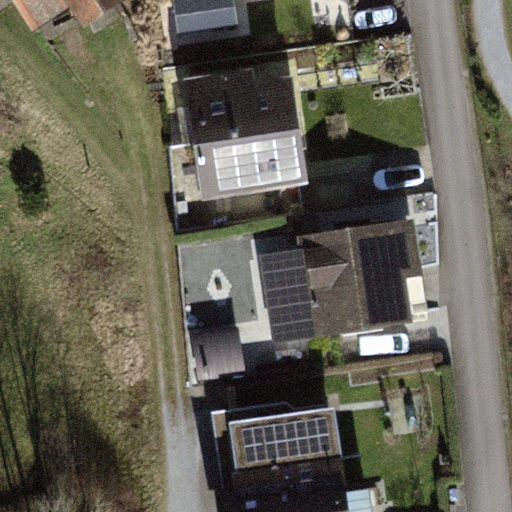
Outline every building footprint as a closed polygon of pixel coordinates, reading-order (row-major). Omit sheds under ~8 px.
[(108,0),(5,0),(33,45),(108,0)] [(308,190),(296,75),(183,87),(195,203),(308,190)] [(407,327),(401,279),(424,276),(415,210),(307,226),(311,249),(264,255),(277,346),(407,327)] [(193,335),(201,380),(250,372),(243,327),(193,335)] [(221,511),(350,511),(341,454),(237,470),(239,485),(218,488),(221,511)]
